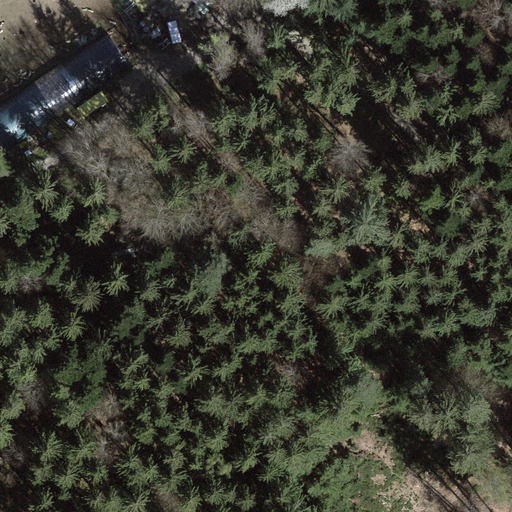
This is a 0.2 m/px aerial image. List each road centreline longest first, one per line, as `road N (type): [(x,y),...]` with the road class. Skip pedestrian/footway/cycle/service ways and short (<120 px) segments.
road 1 (track): [(0,300),(112,253),(309,201),(511,89)]
road 2 (track): [(0,195),(225,32),(223,0)]
road 3 (track): [(225,32),(288,31),(436,131)]
